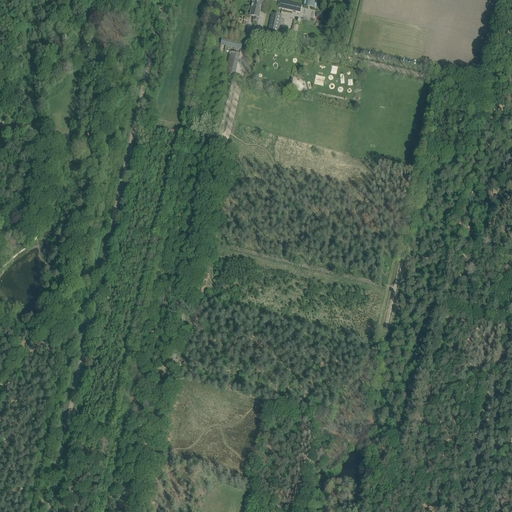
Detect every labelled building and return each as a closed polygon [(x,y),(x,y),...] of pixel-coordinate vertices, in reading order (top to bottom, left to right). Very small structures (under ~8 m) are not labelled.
[(263,4),(264,0),(263,0),(252,0),(249,16),(253,17),(252,20),(258,22),(262,4),(263,4)] [(301,12),(302,5),(281,1),(280,8),(301,12)] [(268,31),(267,37),(276,38),(277,33),(278,33),(279,29),(283,30),(285,20),(281,19),(282,15),(271,13),(268,31)] [(222,38),(220,44),(241,49),(242,43),(222,38)] [(229,51),(224,75),(234,77),(240,53),(229,51)]
